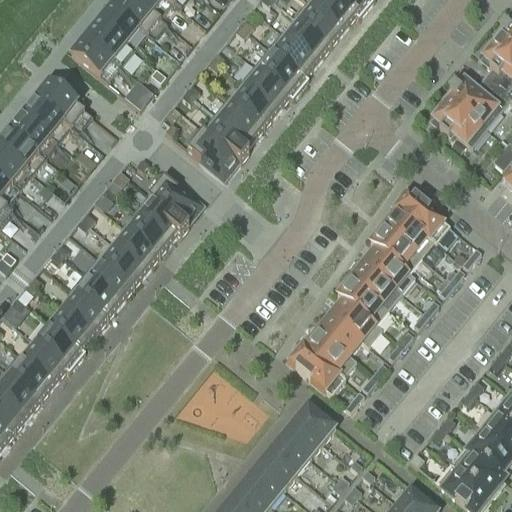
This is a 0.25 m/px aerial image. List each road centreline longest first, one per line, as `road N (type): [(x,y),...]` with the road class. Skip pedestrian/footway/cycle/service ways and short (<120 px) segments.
road 1 (residential): [(358,124),(313,182),(308,219),(278,260),(74,511)]
road 2 (residential): [(358,124),(511,247)]
road 3 (residential): [(461,0),(358,124)]
